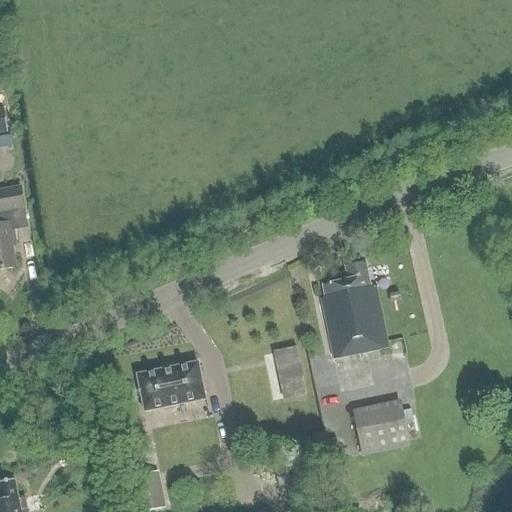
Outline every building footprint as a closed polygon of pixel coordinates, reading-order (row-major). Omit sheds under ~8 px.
[(0,270),(16,268),(12,244),(15,244),(12,225),(9,225),(7,212),(25,209),(21,187),(0,190),(0,270)] [(333,359),(386,348),(374,289),(371,289),(366,265),(347,269),(349,280),(324,285),(326,297),(321,298),(333,359)] [(137,374),(144,411),(205,399),(198,362),(137,374)] [(279,374),(284,401),(308,396),(303,369),(279,374)] [(358,456),(406,446),(398,407),(350,416),(358,456)] [(275,471),(278,488),(310,482),(306,465),(275,471)] [(137,511),(160,507),(153,472),(129,477),(136,511),(137,511)] [(0,511),(27,511),(24,497),(18,498),(14,480),(0,482),(0,511)]
